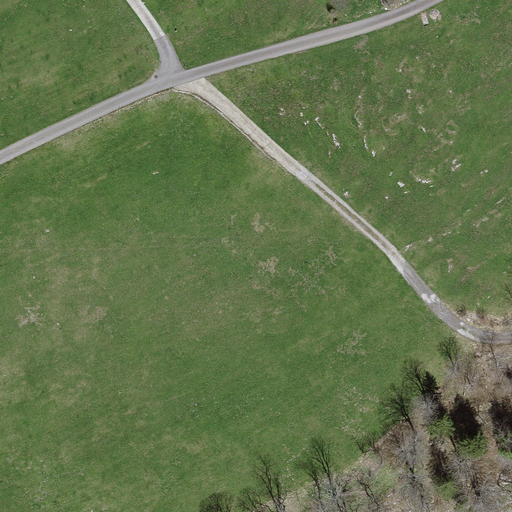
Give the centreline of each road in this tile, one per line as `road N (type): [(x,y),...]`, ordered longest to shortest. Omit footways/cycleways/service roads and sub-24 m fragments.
road 1 (unclassified): [(0,158),(177,77),(431,0)]
road 2 (track): [(177,77),(255,130),(403,264),(458,326),(478,336),(511,332)]
